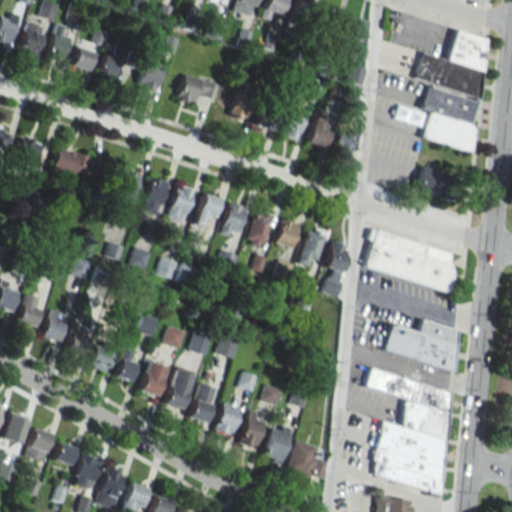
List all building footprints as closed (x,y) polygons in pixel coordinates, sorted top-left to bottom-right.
[(54,4),(42,0),(39,0),(34,15),(48,20),(54,4)] [(231,0),(229,10),(246,16),(252,0),(231,0)] [(268,11),(277,14),(281,0),(262,0),(257,17),(265,19),(268,11)] [(334,15),(294,0),(293,0),(286,20),(326,35),(334,15)] [(15,15),(6,12),(6,15),(0,13),(0,42),(6,45),(15,15)] [(351,56),(362,20),(344,15),(333,51),(351,56)] [(41,27),(23,21),(14,49),(32,54),(41,27)] [(60,35),(62,26),(51,23),(42,53),(59,58),(66,36),(60,35)] [(461,150),(489,40),(452,30),(444,59),(418,53),(411,78),(424,81),(417,108),(426,110),(418,138),(461,150)] [(83,71),(91,52),(74,46),(67,64),(83,71)] [(94,74),(111,79),(117,56),(100,51),(94,74)] [(158,66),(140,61),(132,90),(150,95),(158,66)] [(362,69),(350,65),(344,79),(356,84),(362,69)] [(174,96),(210,107),(217,84),(180,73),(174,96)] [(319,82),(305,76),(300,90),(314,95),(319,82)] [(271,128),(279,108),(232,91),(225,111),(271,128)] [(354,117),(358,100),(346,97),(342,114),(354,117)] [(303,111),(286,106),(278,134),(294,139),(303,111)] [(302,142),(320,148),(329,123),(312,116),(302,142)] [(347,154),(354,133),(336,128),(330,149),(347,154)] [(38,142),(20,136),(9,163),(26,171),(38,142)] [(83,178),(89,157),(54,147),(48,168),(83,178)] [(412,190),(439,199),(447,174),(420,165),(412,190)] [(131,197),(137,173),(120,168),(114,193),(131,197)] [(135,211),(151,217),(164,182),(149,176),(135,211)] [(188,188),(172,184),(164,218),(181,222),(188,188)] [(201,215),(210,218),(216,198),(199,193),(190,224),(197,226),(201,215)] [(243,207),(226,201),(215,232),(232,238),(243,207)] [(242,240),(259,245),(269,215),(252,210),(242,240)] [(296,223),(280,218),(271,242),(287,248),(296,223)] [(293,261),(310,267),(322,231),(306,225),(293,261)] [(422,245),(369,229),(358,267),(443,292),(451,264),(419,255),(422,245)] [(346,245),(328,241),(321,269),(325,270),(319,293),(333,297),(346,245)] [(140,269),(146,252),(132,246),(125,263),(140,269)] [(86,261),(73,256),(67,274),(80,279),(86,261)] [(167,278),(173,262),(158,256),(152,273),(167,278)] [(39,275),(49,279),(54,265),(44,262),(39,275)] [(173,280),(191,285),(196,267),(177,262),(173,280)] [(0,311),(1,312),(13,292),(0,284),(0,311)] [(37,300),(21,295),(12,321),(28,327),(37,300)] [(147,335),(153,317),(138,312),(132,330),(147,335)] [(458,331),(418,320),(415,331),(387,323),(379,351),(447,370),(458,331)] [(180,330),(164,325),(158,343),(175,348),(180,330)] [(185,349),(201,355),(207,337),(191,331),(185,349)] [(80,352),(83,335),(66,332),(62,349),(80,352)] [(229,359),(235,340),(217,335),(211,353),(229,359)] [(111,344),(94,338),(85,366),(102,371),(111,344)] [(123,380),(134,354),(120,348),(109,374),(123,380)] [(163,367),(144,360),(134,389),(152,396),(163,367)] [(189,374),(171,368),(160,403),(178,408),(189,374)] [(455,393),(366,369),(361,387),(403,398),(396,425),(381,421),(366,475),(428,492),(455,393)] [(253,375),(238,371),(234,387),(248,391),(253,375)] [(201,423),(212,387),(196,382),(185,417),(201,423)] [(272,405),(277,389),(261,384),(256,399),(272,405)] [(211,431),(229,434),(235,405),(217,402),(211,431)] [(251,447),(262,415),(245,409),(235,442),(251,447)] [(276,464),(288,428),(270,422),(258,458),(276,464)] [(38,460),(46,432),(29,427),(21,456),(38,460)] [(315,447),(292,439),(282,470),(316,481),(323,460),(312,457),(315,447)] [(72,447),(55,441),(48,459),(65,465),(72,447)] [(87,489),(97,459),(79,453),(69,482),(87,489)] [(91,503),(109,508),(120,473),(102,467),(91,503)] [(125,511),(134,511),(143,488),(127,482),(117,508),(125,511)] [(164,511),(168,501),(151,495),(145,511),(164,511)] [(405,511),(406,499),(372,496),(370,511),(405,511)]
